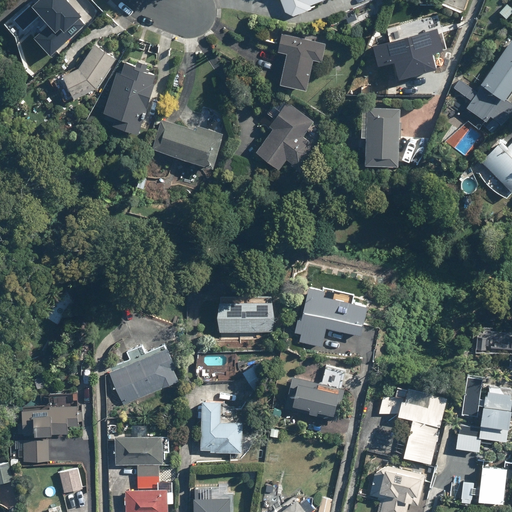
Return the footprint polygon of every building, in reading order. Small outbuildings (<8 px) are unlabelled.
[(36,0),(52,16),(33,34),(54,56),(90,23),(67,0),(36,0)] [(313,3),(321,0),(281,0),(285,9),(294,13),(314,7),(313,3)] [(511,5),(508,2),(500,12),(509,19),(511,15),(511,5)] [(394,62),(399,81),(435,72),(431,55),(444,52),(438,30),(372,46),(377,66),(394,62)] [(288,52),(282,81),(310,86),(315,57),(323,59),(327,41),(282,33),(280,51),(288,52)] [(511,88),(511,39),(478,90),(460,78),(454,87),(473,99),(468,106),(489,120),(492,117),(503,124),(511,110),(511,100),(507,97),(511,88)] [(67,72),(76,96),(100,86),(118,57),(95,43),(80,68),(67,72)] [(149,65),(150,63),(139,60),(138,65),(126,62),(123,71),(119,70),(108,110),(119,113),(115,125),(143,132),(158,73),(155,72),(157,67),(149,65)] [(382,90),(382,89),(382,69),(369,69),(369,75),(358,75),(358,88),(359,88),(382,90)] [(405,84),(405,95),(437,96),(437,85),(405,84)] [(359,104),(359,156),(369,156),(369,161),(404,161),(404,104),(359,104)] [(293,159),(292,161),(301,168),(318,145),(305,135),(314,122),(291,105),(259,149),(282,166),(288,158),(289,156),(293,159)] [(164,114),(154,147),(215,165),(225,132),(164,114)] [(476,166),(506,201),(511,195),(511,141),(507,146),(503,141),(476,166)] [(258,160),(227,153),(222,172),(253,179),(258,160)] [(357,298),(359,291),(312,281),(301,331),(326,337),(329,327),(364,334),(372,301),(357,298)] [(261,299),(261,293),(246,293),(246,299),(221,299),(221,330),(275,329),(275,299),(261,299)] [(511,332),(480,330),(479,346),(511,347),(511,332)] [(171,345),(111,369),(125,403),(184,378),(171,345)] [(265,357),(244,371),(250,380),(271,366),(265,357)] [(461,447),(483,449),(484,437),(511,439),(511,430),(511,375),(469,371),(461,447)] [(288,400),(312,407),(311,411),(318,414),(320,408),(337,413),(344,387),(295,373),(288,400)] [(396,396),(388,393),(383,409),(414,419),(403,454),(429,463),(451,397),(401,381),(396,396)] [(80,423),(81,394),(51,393),(51,403),(25,402),(24,458),(51,459),(51,433),(70,434),(70,423),(80,423)] [(223,419),(224,406),(205,405),(203,449),(244,451),(245,421),(223,419)] [(130,511),(169,511),(170,486),(160,486),(161,462),(164,462),(165,435),(117,433),(117,462),(139,463),(139,489),(131,488),(130,511)] [(376,511),(408,511),(410,502),(420,503),(426,468),(371,460),(366,496),(379,497),(376,511)] [(10,463),(0,464),(0,482),(14,479),(10,463)] [(508,467),(484,464),(481,500),(504,502),(508,467)] [(79,466),(61,470),(66,492),(84,487),(79,466)] [(233,511),(235,488),(196,486),(194,511),(233,511)] [(311,511),(299,496),(279,511),(311,511)]
